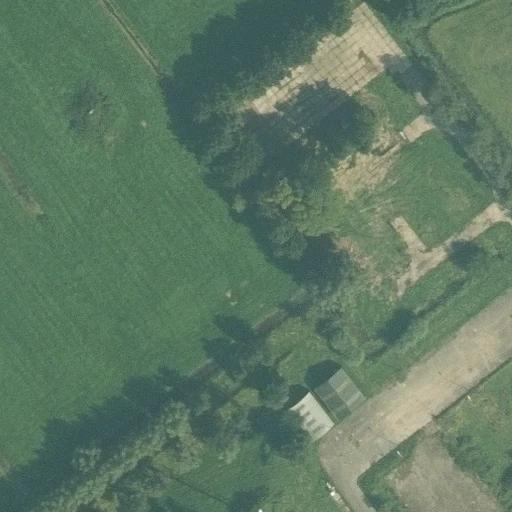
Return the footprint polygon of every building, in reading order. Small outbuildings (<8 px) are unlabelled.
[(375,149),(402,128),(387,110),(361,130),(375,149)] [(413,269),(378,217),(409,196),(386,163),(321,208),(379,292),(413,269)] [(448,348),(400,383),(444,435),(489,402),(448,348)] [(366,397),(341,365),(314,386),(339,418),(366,397)] [(310,389),(284,409),(308,440),(334,421),(310,389)] [(511,511),(511,492),(491,466),(444,498),(455,511),(511,511)]
